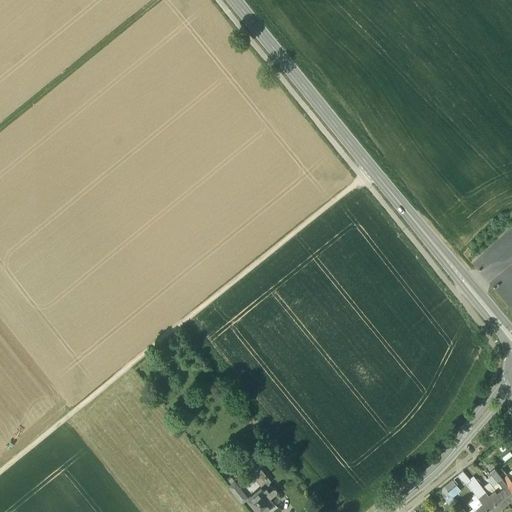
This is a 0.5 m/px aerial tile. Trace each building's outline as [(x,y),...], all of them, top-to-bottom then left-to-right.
[(267,476),(261,468),(253,475),(262,486),(264,489),(267,488),(265,486),(261,481),(267,476)] [(471,481),(463,471),(458,475),(462,479),(468,483),(471,481)] [(511,480),(507,474),(503,477),(511,488),(511,480)] [(267,476),(261,481),(265,486),(269,482),(269,483),(271,481),(267,476)] [(511,498),(511,488),(503,477),(499,480),(504,487),(498,492),(506,503),(511,498)] [(456,485),(452,480),(444,486),(448,491),(456,485)] [(243,492),(234,482),(229,486),(242,503),(248,498),(243,491),(243,492)] [(269,483),(269,482),(265,486),(267,488),(264,489),(262,486),(248,498),(259,511),(270,511),(278,506),(275,502),(281,497),(277,492),(277,491),(278,490),(278,489),(277,488),(276,487),(275,487),(274,487),(273,487),(269,483)] [(482,494),(474,485),(471,487),(470,488),(478,497),(482,494)] [(498,492),(491,497),(486,491),(482,494),(496,511),(506,503),(498,492)] [(495,511),(496,511),(482,494),(478,497),(483,503),(476,509),(479,511),(495,511)]
